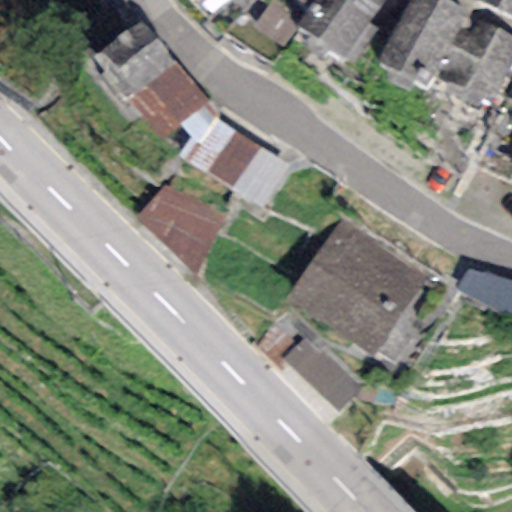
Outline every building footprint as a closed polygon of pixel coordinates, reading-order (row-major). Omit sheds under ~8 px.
[(192,0),(206,18),(229,0),(192,0)] [(342,61),(384,0),(313,0),(295,28),(342,61)] [(511,63),(511,34),(441,0),(408,0),(376,64),(428,90),(436,75),(492,103),(511,63)] [(511,0),(479,0),(511,20),(511,0)] [(205,103),(142,21),(93,59),(125,100),(128,98),(159,138),(205,103)] [(262,207),(287,165),(212,118),(190,139),(177,158),(262,207)] [(226,219),(160,189),(135,217),(195,277),(226,219)] [(427,279),(336,220),(283,301),(374,360),(427,279)] [(511,283),(463,270),(455,287),(494,312),(511,314),(511,283)] [(365,392),(307,333),(281,359),(339,417),(365,392)]
